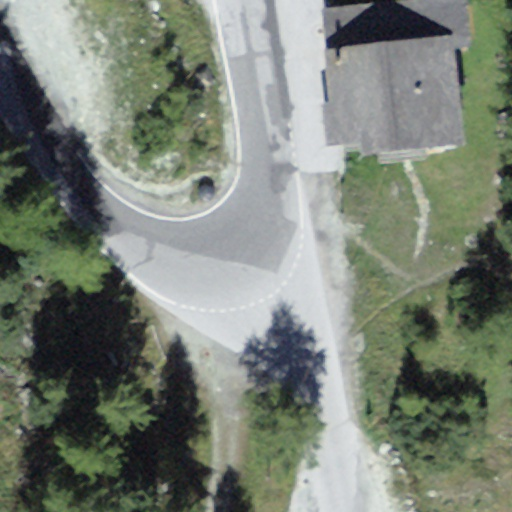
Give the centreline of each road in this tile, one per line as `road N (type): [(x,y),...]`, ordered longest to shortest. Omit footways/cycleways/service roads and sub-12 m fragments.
road 1 (tertiary): [(0,71),(115,229),(177,263),(224,261),(249,238),(262,200),(240,0)]
road 2 (track): [(239,252),(201,511)]
